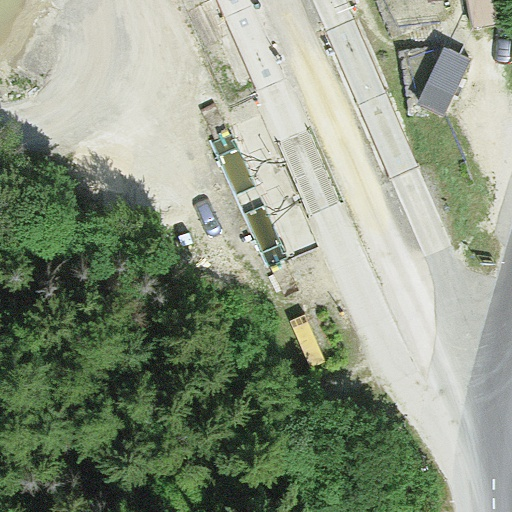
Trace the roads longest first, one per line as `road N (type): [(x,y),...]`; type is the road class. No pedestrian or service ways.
road 1 (track): [(0,89),(145,74),(322,16)]
road 2 (tertiary): [(492,511),(511,355)]
